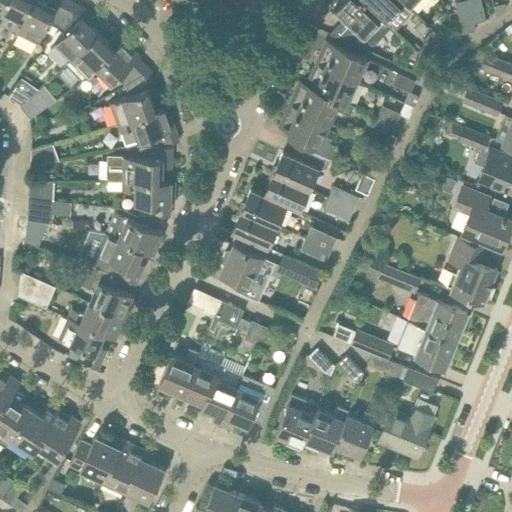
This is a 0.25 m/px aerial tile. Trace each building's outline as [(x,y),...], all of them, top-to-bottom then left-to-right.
[(7,0),(3,9),(14,15),(9,27),(17,31),(33,0),(7,0)] [(33,0),(17,31),(38,42),(49,21),(58,26),(74,2),(71,0),(48,0),(47,2),(42,0),(33,0)] [(386,20),(382,16),(364,0),(341,0),(334,9),(352,26),(341,38),(367,49),(373,43),(374,44),(391,25),(386,20)] [(364,0),(382,16),(386,20),(404,1),(403,0),(364,0)] [(474,22),(468,0),(462,0),(455,2),(463,32),(476,29),(474,22)] [(486,19),(481,0),(468,0),(474,22),(486,19)] [(88,9),(74,2),(58,26),(65,32),(54,43),(71,59),(98,31),(89,22),(95,16),(88,9)] [(436,33),(433,29),(423,39),(426,43),(419,50),(431,63),(446,48),(433,36),(436,33)] [(452,41),(440,29),(436,33),(433,29),(436,33),(433,36),(446,48),(447,47),(452,51),(462,41),(459,35),(452,41)] [(87,75),(123,38),(116,31),(107,40),(98,31),(71,59),(77,65),(74,68),(82,77),(85,74),(87,75)] [(140,55),(123,38),(87,75),(94,83),(103,74),(112,83),(118,77),(125,84),(150,68),(138,56),(140,55)] [(366,57),(326,39),(316,62),(356,80),(366,57)] [(511,62),(480,50),(468,60),(511,77),(511,87),(506,102),(511,104),(511,62)] [(356,80),(316,62),(307,83),(306,83),(339,99),(339,100),(347,101),(356,80)] [(159,94),(150,68),(125,84),(129,94),(111,101),(118,123),(155,110),(155,109),(151,97),(159,94)] [(392,82),(407,88),(402,99),(414,104),(418,96),(417,93),(411,90),(415,79),(397,71),(392,82)] [(307,83),(299,80),(289,103),(329,121),(335,108),(350,114),(353,106),(339,100),(339,99),(306,83),(307,83)] [(16,85),(12,91),(9,95),(22,104),(31,96),(16,85)] [(31,96),(22,104),(20,105),(30,117),(55,96),(45,85),(31,96)] [(469,87),(463,100),(497,113),(502,100),(469,87)] [(329,121),(289,103),(280,124),(292,129),(287,139),(300,144),(330,158),(335,144),(329,141),(331,137),(324,134),(329,121)] [(175,127),(167,104),(155,109),(155,110),(118,123),(126,145),(147,137),(148,141),(156,141),(173,142),(179,140),(175,127)] [(401,112),(383,104),(377,116),(396,124),(401,112)] [(511,116),(505,113),(495,137),(511,144),(511,116)] [(396,124),(377,116),(373,126),(387,132),(382,143),(392,148),(398,136),(391,134),(396,124)] [(444,132),(459,138),(485,149),(491,136),(465,125),(464,126),(450,120),(444,132)] [(284,149),(273,172),(309,188),(318,166),(322,168),(326,166),(330,158),(300,144),(295,155),(284,149)] [(45,156),(41,145),(31,149),(34,159),(45,156)] [(139,156),(123,156),(121,153),(106,153),(106,175),(108,179),(113,179),(123,179),(162,180),(162,179),(163,167),(172,167),(172,146),(152,145),(139,145),(139,156)] [(511,158),(490,149),(479,177),(511,190),(511,158)] [(364,173),(370,175),(376,178),(384,162),(375,157),(369,168),(367,167),(364,173)] [(273,172),(264,192),(286,204),(299,210),(309,188),(273,172)] [(123,179),(113,179),(123,179),(122,189),(135,189),(135,202),(141,203),(141,214),(150,214),(170,215),(170,204),(174,204),(175,180),(162,180),(162,179),(162,180),(123,179)] [(29,180),(29,195),(53,199),(54,180),(29,180)] [(359,195),(333,184),(328,196),(353,208),(359,195)] [(489,195),(463,185),(455,205),(469,211),(461,231),(501,247),(511,219),(511,217),(485,206),(489,195)] [(264,192),(251,186),(241,208),(277,224),(286,204),(264,192)] [(53,199),(29,195),(28,218),(52,222),(53,199)] [(353,208),(328,196),(323,207),(349,218),(353,208)] [(232,230),(267,246),(277,224),(241,208),(232,230)] [(116,210),(111,220),(106,231),(118,236),(118,237),(142,248),(153,254),(163,232),(116,210)] [(337,237),(311,225),(306,237),(331,249),(337,237)] [(118,236),(106,231),(92,263),(118,275),(136,283),(145,264),(136,260),(142,248),(118,237),(118,236)] [(479,261),(485,246),(457,235),(448,258),(460,263),(456,272),(450,269),(445,283),(451,286),(450,288),(484,301),(497,268),(479,261)] [(331,249),(306,237),(301,248),(326,260),(331,249)] [(223,265),(221,271),(237,279),(233,288),(258,299),(269,275),(276,261),(234,242),(231,249),(225,250),(221,259),(223,265)] [(320,270),(284,253),(278,268),(314,284),(320,270)] [(420,275),(372,257),(367,269),(414,288),(420,275)] [(95,288),(89,300),(125,316),(135,295),(113,286),(118,275),(92,263),(83,283),(95,288)] [(21,270),(18,294),(46,306),(55,285),(21,270)] [(194,286),(190,295),(188,299),(202,305),(200,309),(212,314),(214,311),(215,312),(213,316),(214,317),(222,299),(194,286)] [(467,310),(419,290),(408,318),(456,338),(467,310)] [(243,308),(222,299),(214,317),(236,326),(237,324),(240,316),(243,308)] [(104,333),(114,337),(125,316),(89,300),(84,312),(72,307),(68,316),(104,333)] [(104,333),(68,316),(59,337),(73,344),(68,354),(98,367),(107,348),(99,344),(104,333)] [(247,329),(251,321),(240,316),(237,324),(247,329)] [(456,338),(408,318),(396,346),(445,365),(456,338)] [(333,335),(372,351),(387,357),(392,345),(338,322),(333,335)] [(285,327),(282,334),(280,338),(291,343),(296,332),(285,327)] [(282,334),(273,331),(269,342),(278,345),(280,338),(282,334)] [(159,382),(182,392),(199,354),(198,354),(200,351),(189,346),(184,358),(172,353),(159,382)] [(309,354),(325,370),(331,373),(335,363),(317,346),(309,354)] [(398,375),(403,377),(408,366),(386,357),(387,357),(372,351),(367,362),(398,375)] [(347,353),(338,362),(352,376),(360,380),(364,371),(347,353)] [(199,354),(182,392),(205,402),(221,363),(199,354)] [(221,363),(205,402),(204,406),(216,411),(213,417),(222,420),(242,372),(221,363)] [(408,366),(403,377),(403,379),(432,391),(437,378),(408,366)] [(0,367),(0,408),(14,387),(15,386),(16,387),(20,381),(0,367)] [(242,372),(222,420),(231,424),(233,418),(247,424),(252,412),(260,415),(272,385),(242,372)] [(0,441),(5,445),(31,407),(19,399),(23,392),(16,387),(15,386),(14,387),(0,408),(0,441)] [(275,433),(303,444),(305,438),(315,412),(301,407),(305,397),(292,392),(275,433)] [(315,412),(305,438),(333,450),(335,444),(347,412),(349,409),(336,403),(332,413),(317,406),(315,412)] [(434,414),(413,406),(409,416),(391,408),(378,439),(417,455),(434,414)] [(42,414),(31,407),(10,437),(32,451),(36,444),(55,414),(54,413),(46,408),(42,414)] [(60,407),(55,414),(36,444),(57,458),(81,421),(60,407)] [(361,418),(348,412),(347,412),(335,444),(361,455),(378,414),(365,409),(361,418)] [(69,462),(103,478),(122,438),(112,433),(109,441),(95,434),(91,443),(80,438),(69,462)] [(144,448),(122,438),(103,478),(125,488),(144,448)] [(154,453),(144,448),(125,488),(148,499),(164,466),(151,460),(154,453)] [(53,478),(49,486),(57,490),(60,491),(65,483),(53,478)] [(215,482),(204,509),(196,505),(193,511),(227,511),(236,491),(215,482)] [(259,500),(236,491),(227,511),(253,511),(257,503),(258,503),(259,500)] [(27,502),(16,495),(11,503),(22,510),(27,502)] [(272,509),(258,503),(257,503),(253,511),(281,511),(283,507),(274,503),(272,509)]
